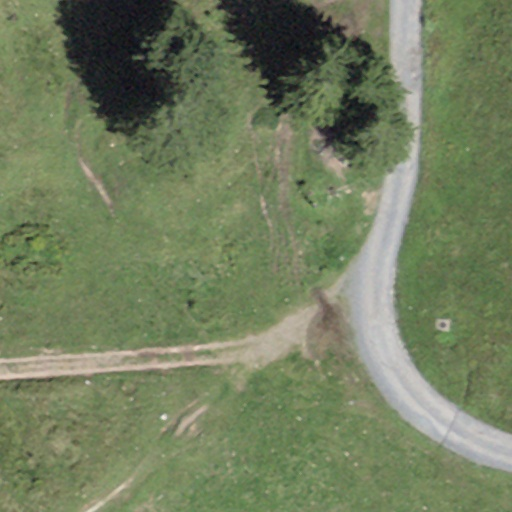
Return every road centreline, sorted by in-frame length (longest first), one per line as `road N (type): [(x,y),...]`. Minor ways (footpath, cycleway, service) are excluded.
road 1 (track): [(402,0),(403,150),(371,301)]
road 2 (track): [(0,362),(228,351)]
road 3 (track): [(371,301),(407,407),(485,452),(511,455)]
road 4 (track): [(228,351),(371,301)]
